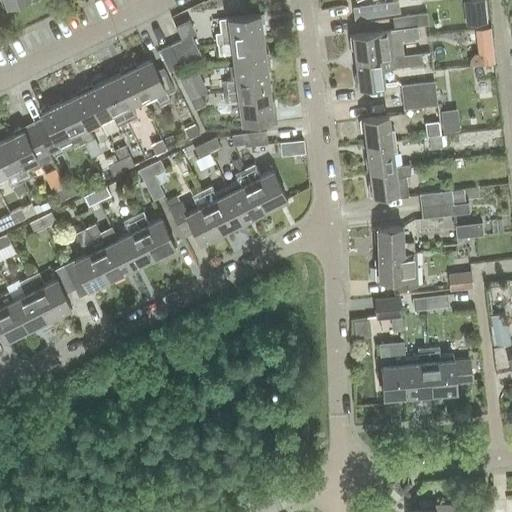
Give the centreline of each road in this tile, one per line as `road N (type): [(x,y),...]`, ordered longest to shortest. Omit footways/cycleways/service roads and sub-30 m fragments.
road 1 (residential): [(0,388),(302,236),(330,234)]
road 2 (residential): [(338,473),(330,234)]
road 3 (residential): [(330,234),(302,0)]
road 4 (residential): [(0,81),(168,0)]
road 5 (residential): [(338,473),(511,456)]
